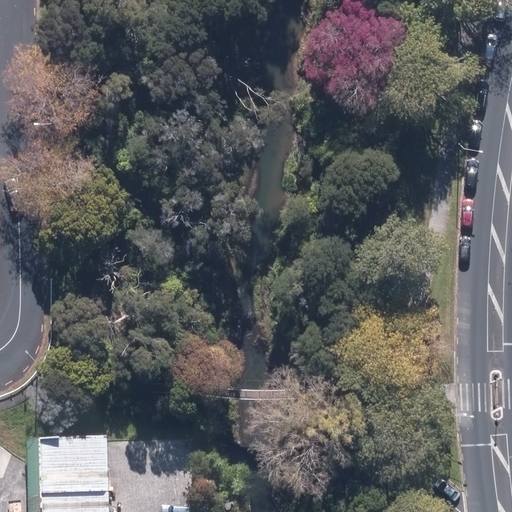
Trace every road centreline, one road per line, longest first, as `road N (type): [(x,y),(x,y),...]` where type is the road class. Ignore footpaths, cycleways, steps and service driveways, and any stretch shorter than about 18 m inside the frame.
road 1 (secondary): [(511,124),(495,304),(506,511)]
road 2 (residential): [(9,342),(19,314),(14,0)]
